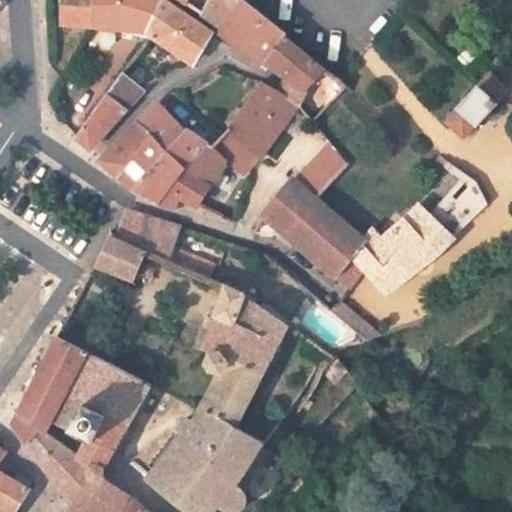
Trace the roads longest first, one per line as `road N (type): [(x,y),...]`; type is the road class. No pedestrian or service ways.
road 1 (residential): [(0,227),(75,279),(0,382)]
road 2 (residential): [(78,171),(159,86),(233,54)]
road 3 (residential): [(242,236),(125,199),(78,171)]
road 4 (residential): [(18,0),(26,141)]
